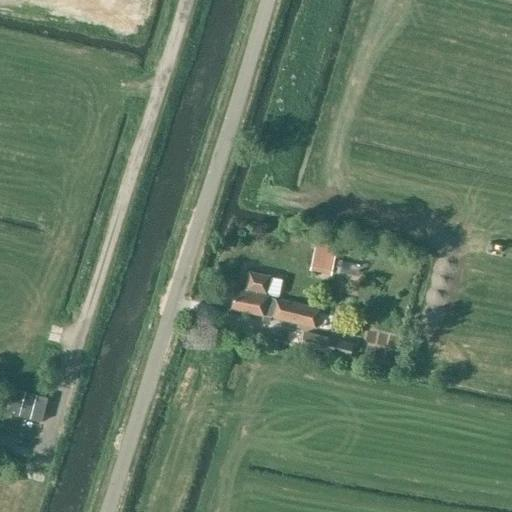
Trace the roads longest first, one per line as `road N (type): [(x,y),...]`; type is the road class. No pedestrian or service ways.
road 1 (unclassified): [(105,511),(266,0)]
road 2 (track): [(0,443),(42,452),(182,0)]
